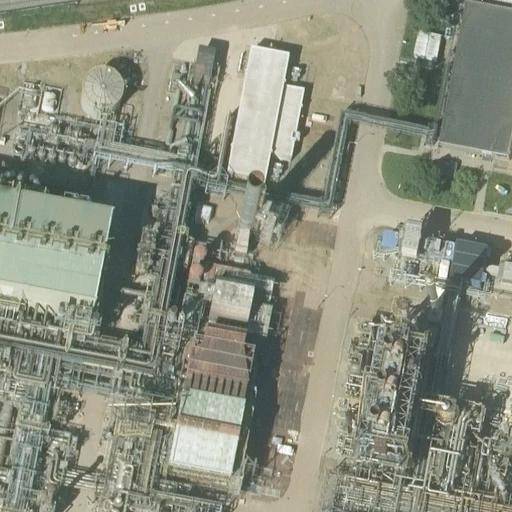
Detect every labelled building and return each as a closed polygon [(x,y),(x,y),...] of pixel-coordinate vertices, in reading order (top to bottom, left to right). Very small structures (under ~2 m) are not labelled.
[(439,149),(509,162),(511,144),(511,15),(466,7),(439,149)] [(224,182),(263,189),(268,160),(289,165),(302,96),(281,92),(287,64),(248,56),(224,182)] [(192,91),(209,93),(213,61),(196,59),(192,91)] [(84,88),(82,111),(96,113),(95,123),(113,125),(116,91),(84,88)] [(455,179),(457,165),(440,162),(438,176),(455,179)] [(0,311),(89,328),(106,241),(0,220),(0,311)] [(451,287),(484,293),(491,257),(475,254),(476,250),(460,247),(459,254),(385,240),(382,255),(455,269),(451,287)] [(168,467),(229,477),(250,353),(243,352),(255,283),(208,276),(196,344),(189,342),(168,467)] [(408,492),(434,359),(381,349),(357,481),(408,492)]
